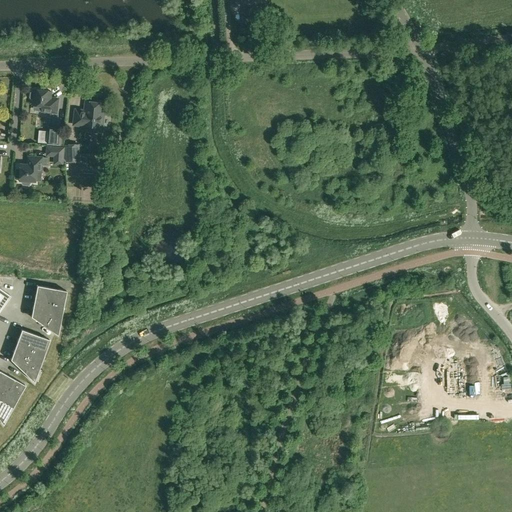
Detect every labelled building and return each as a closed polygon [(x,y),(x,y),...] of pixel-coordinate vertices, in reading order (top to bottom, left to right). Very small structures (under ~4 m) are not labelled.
[(264,0),(231,0),(233,13),(265,10),(264,0)] [(33,105),(34,105),(46,106),(45,111),(56,113),(58,99),(50,98),(51,91),(35,89),(35,91),(33,91),(30,92),(30,97),(31,100),(34,100),(33,105)] [(104,103),(99,103),(98,101),(94,100),(92,102),(87,101),(86,112),(77,111),(75,124),(84,125),(84,130),(101,132),(104,103)] [(50,127),(48,144),(60,145),(62,128),(50,127)] [(67,145),(68,161),(80,160),(79,152),(67,153),(67,145)] [(47,147),(46,155),(54,156),(54,164),(62,164),(63,148),(47,147)] [(42,169),(42,165),(42,158),(28,157),(28,165),(21,164),(20,180),(22,181),(22,183),(24,185),(29,185),(31,184),(31,181),(36,181),(36,169),(42,169)] [(37,285),(34,298),(64,303),(66,291),(55,289),(54,289),(37,285)] [(0,288),(0,309),(10,296),(0,288)] [(64,303),(34,298),(32,309),(62,315),(64,303)] [(62,315),(32,309),(31,317),(47,328),(54,333),(58,335),(59,327),(62,315)] [(17,341),(45,352),(49,340),(38,336),(21,329),(17,341)] [(17,341),(13,352),(41,363),(45,352),(17,341)] [(41,363),(13,352),(10,360),(25,373),(31,380),(34,382),(37,374),(41,363)] [(0,371),(0,385),(19,396),(25,385),(15,379),(0,371)] [(19,396),(0,385),(0,399),(13,407),(19,396)] [(13,407),(0,399),(0,420),(1,422),(3,425),(7,417),(13,407)]
